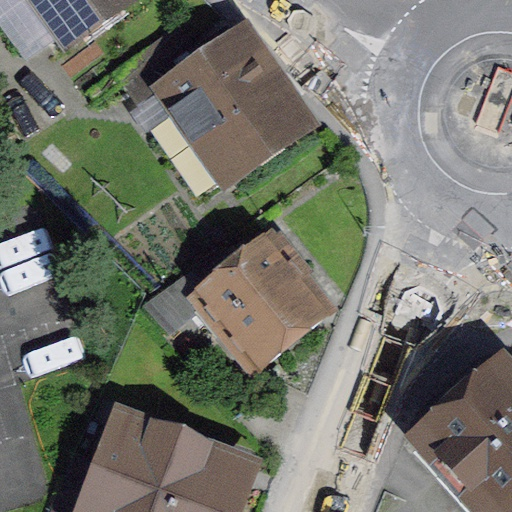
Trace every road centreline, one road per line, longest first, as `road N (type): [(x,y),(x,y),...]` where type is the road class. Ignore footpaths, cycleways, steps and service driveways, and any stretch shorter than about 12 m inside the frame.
road 1 (residential): [(327,511),(448,208)]
road 2 (residential): [(400,65),(391,113),(397,148),(414,179),(448,208)]
